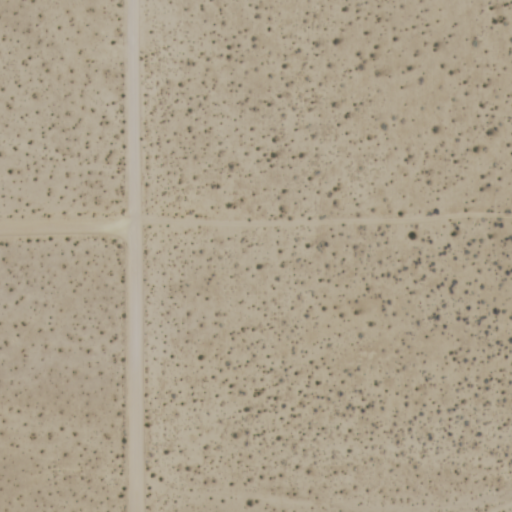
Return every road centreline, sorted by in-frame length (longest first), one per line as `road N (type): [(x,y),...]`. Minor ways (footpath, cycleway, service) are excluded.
road 1 (track): [(137,0),(137,511)]
road 2 (track): [(133,227),(0,228)]
